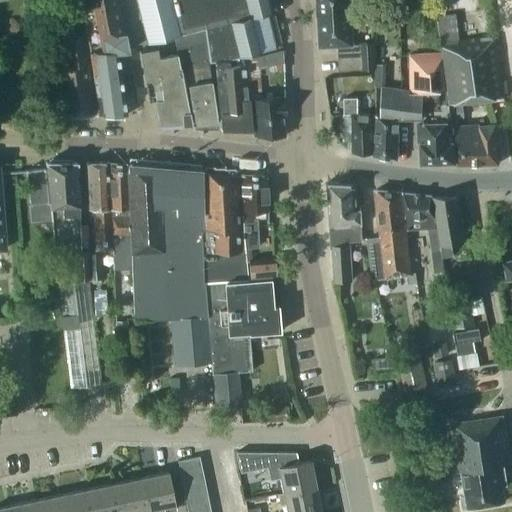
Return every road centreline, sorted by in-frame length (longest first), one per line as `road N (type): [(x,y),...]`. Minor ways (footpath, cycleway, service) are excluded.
road 1 (residential): [(0,442),(112,431),(345,431)]
road 2 (residential): [(0,138),(146,141),(304,159)]
road 3 (residential): [(345,431),(308,264),(304,159)]
road 4 (unclassified): [(511,360),(494,318),(468,181)]
road 5 (residential): [(304,159),(294,0)]
